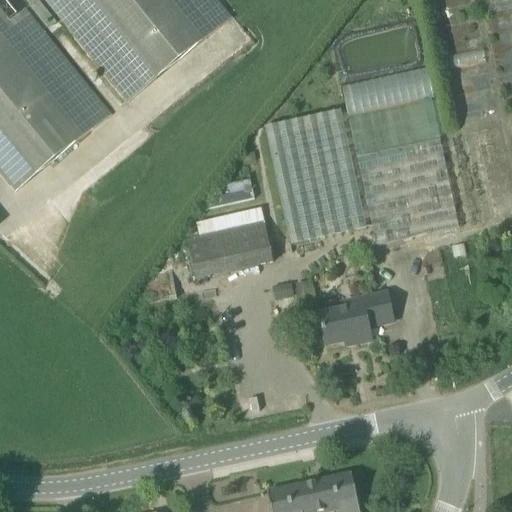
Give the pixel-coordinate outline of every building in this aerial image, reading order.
[(0,0),(0,173),(16,193),(110,117),(16,0),(0,0)] [(44,0),(128,103),(231,19),(215,0),(44,0)] [(458,229),(429,99),(433,98),(427,68),(340,87),(346,113),(340,114),(340,111),(264,128),(291,246),(365,230),(364,226),(371,225),(376,247),(458,229)] [(251,184),(228,183),(227,200),(251,201),(251,184)] [(263,221),(198,237),(185,240),(194,281),(273,263),(263,221)] [(308,283),(295,285),(299,306),(312,304),(308,283)] [(275,302),(294,298),(292,284),(272,288),(275,302)] [(393,324),(387,294),(357,301),(358,307),(318,315),(325,350),(354,344),(355,346),(371,343),(368,329),(393,324)] [(333,511),(358,506),(351,475),(267,494),(271,511),(333,511)]
